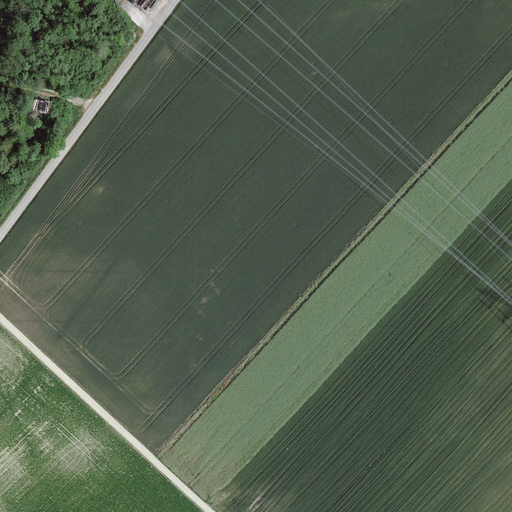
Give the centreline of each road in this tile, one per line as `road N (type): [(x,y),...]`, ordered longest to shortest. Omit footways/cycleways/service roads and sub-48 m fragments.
road 1 (track): [(175,0),(0,237)]
road 2 (track): [(0,317),(209,511)]
